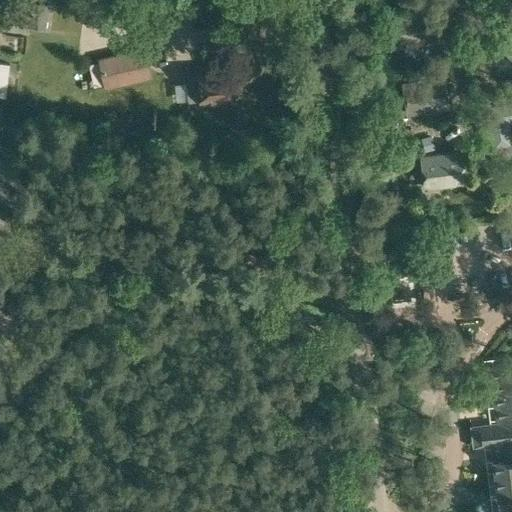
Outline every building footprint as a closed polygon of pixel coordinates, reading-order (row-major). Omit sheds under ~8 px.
[(49,4),(44,3),(22,0),(0,0),(0,14),(27,18),(26,26),(46,29),(49,4)] [(434,10),(393,16),(397,47),(438,41),(434,10)] [(511,21),(511,20),(491,39),(511,61),(511,21)] [(152,77),(145,46),(99,57),(107,87),(152,77)] [(198,75),(186,76),(187,83),(189,100),(189,102),(201,101),(201,104),(219,102),(219,99),(232,98),(231,95),(235,95),(234,83),(230,83),(229,72),(211,73),(211,70),(198,71),(198,75)] [(445,76),(404,82),(408,113),(449,107),(445,76)] [(511,102),(482,109),(490,150),(509,146),(505,125),(511,123),(511,102)] [(461,153),(417,159),(421,190),(465,184),(461,153)] [(511,455),(511,362),(488,367),(496,431),(488,431),(491,462),(493,461),(493,458),(511,455)] [(511,455),(493,458),(493,461),(498,497),(511,495),(511,455)]
